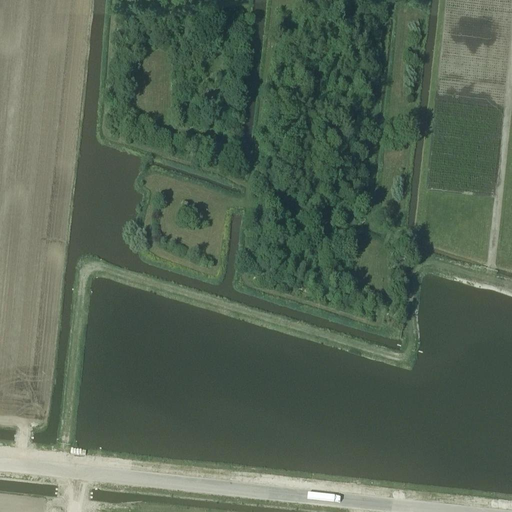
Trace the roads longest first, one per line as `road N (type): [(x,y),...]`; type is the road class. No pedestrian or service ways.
road 1 (unclassified): [(468,511),(0,460)]
road 2 (track): [(487,281),(511,49)]
